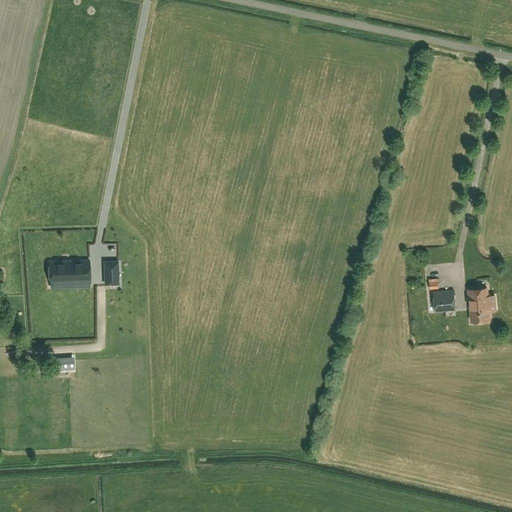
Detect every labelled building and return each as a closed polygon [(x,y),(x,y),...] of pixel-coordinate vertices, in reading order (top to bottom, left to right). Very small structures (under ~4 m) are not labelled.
[(49,282),(63,281),(75,281),(76,287),(90,286),(89,260),(48,261),(49,282)] [(118,262),(105,262),(106,284),(119,284),(118,262)] [(469,289),(472,321),(490,319),(487,287),(469,289)] [(455,310),(453,291),(433,293),(435,312),(455,310)] [(5,365),(7,387),(17,387),(16,365),(5,365)]
